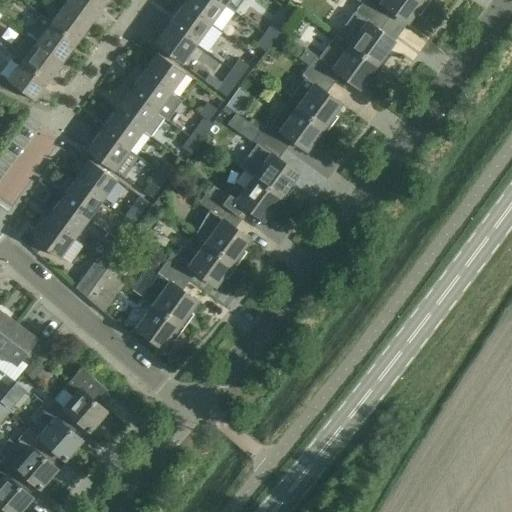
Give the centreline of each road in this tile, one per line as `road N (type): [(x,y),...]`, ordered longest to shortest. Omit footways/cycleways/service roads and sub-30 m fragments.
road 1 (residential): [(192,410),(287,301),(509,0)]
road 2 (secondary): [(269,511),(511,200)]
road 3 (residential): [(192,410),(0,248)]
road 4 (unknown): [(50,118),(164,0)]
road 5 (residential): [(106,511),(192,410)]
